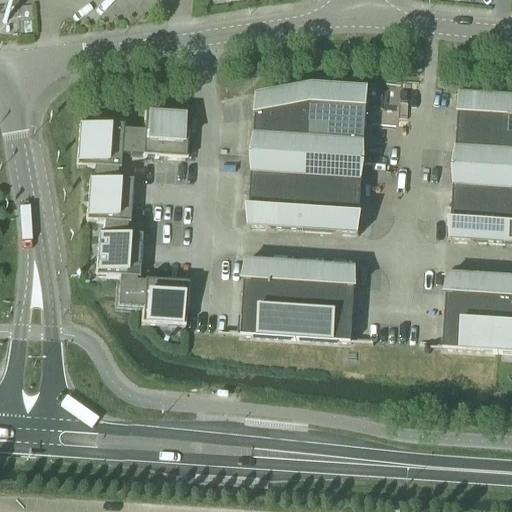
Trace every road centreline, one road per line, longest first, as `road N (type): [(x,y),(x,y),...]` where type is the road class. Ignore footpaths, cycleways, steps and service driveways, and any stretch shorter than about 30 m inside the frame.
road 1 (secondary): [(331,462),(225,439),(55,424)]
road 2 (secondary): [(56,451),(263,466),(331,462)]
road 3 (unclassified): [(403,256),(432,27)]
road 4 (unclassified): [(207,238),(207,112),(194,41)]
road 5 (unclassified): [(207,238),(403,256)]
road 6 (unclassified): [(8,73),(194,41)]
road 7 (unclassified): [(35,255),(8,73)]
road 8 (unclassified): [(35,255),(18,333),(10,435)]
road 9 (secondary): [(511,475),(331,462)]
road 10 (unclassified): [(55,424),(52,335),(35,255)]
road 11 (unclassified): [(194,41),(355,17)]
